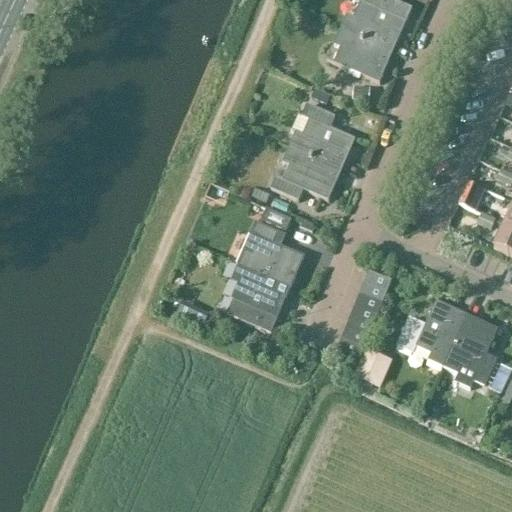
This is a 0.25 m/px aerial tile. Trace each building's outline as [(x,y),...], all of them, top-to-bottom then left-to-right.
[(347,18),(343,27),(396,50),(412,13),(383,0),(354,0),(353,3),(360,6),(354,21),(347,18)] [(343,27),(334,48),(341,51),(334,66),(334,67),(380,87),(396,50),(343,27)] [(296,136),(289,151),(342,174),(355,143),(330,133),(335,121),(307,109),(302,121),(298,119),(291,134),(296,136)] [(276,181),(271,193),(299,205),(303,195),(328,206),(342,174),(289,151),(282,167),(289,170),(283,184),(276,181)] [(511,177),(502,173),(497,183),(511,189),(511,188),(511,177)] [(469,213),(480,191),(468,186),(459,208),(469,213)] [(260,225),(286,236),(290,225),(265,214),(260,225)] [(483,217),(476,227),(490,233),(496,223),(483,217)] [(251,256),(244,254),(237,270),(290,293),(304,262),(284,254),(289,241),(256,227),(251,239),(258,242),(251,256)] [(511,234),(504,230),(494,251),(511,259),(511,234)] [(271,338),(290,293),(237,270),(231,285),(238,288),(231,303),(233,304),(227,319),(271,338)] [(369,275),(364,286),(390,296),(395,285),(369,275)] [(364,286),(360,297),(385,307),(390,296),(364,286)] [(381,319),(385,307),(360,297),(355,308),(381,319)] [(410,322),(397,351),(414,358),(417,352),(431,358),(428,365),(443,372),(467,319),(437,305),(425,329),(410,322)] [(355,308),(351,320),(376,330),(381,319),(355,308)] [(193,313),(186,327),(201,334),(207,319),(193,313)] [(498,333),(467,319),(443,372),(458,378),(454,386),(470,394),(474,386),(485,391),(498,363),(486,358),(498,333)] [(372,341),(376,330),(351,320),(346,331),(372,341)] [(367,352),(372,341),(346,331),(341,342),(367,352)] [(341,342),(338,350),(337,353),(362,364),(367,352),(341,342)] [(366,355),(354,383),(369,390),(382,362),(366,355)]
